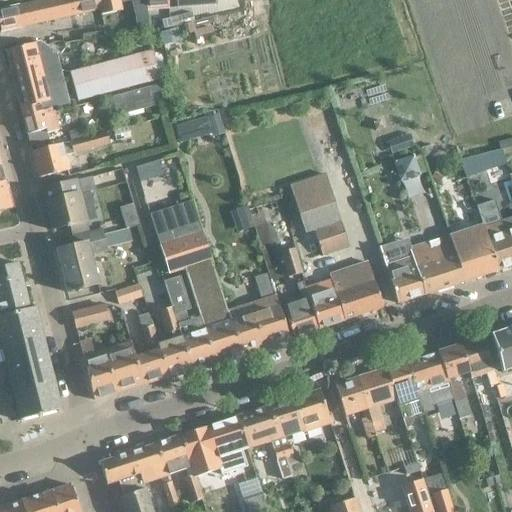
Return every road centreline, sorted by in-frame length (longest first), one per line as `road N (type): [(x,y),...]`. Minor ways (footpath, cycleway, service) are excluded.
road 1 (residential): [(84,446),(0,115)]
road 2 (secondary): [(84,446),(318,359)]
road 3 (secondary): [(318,359),(363,339),(444,325),(511,301)]
road 4 (residential): [(367,511),(318,359)]
